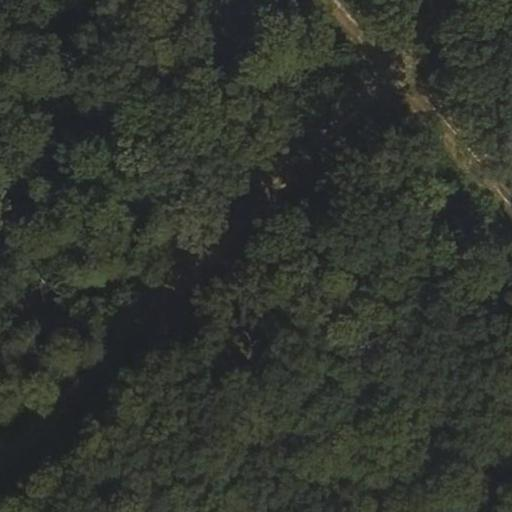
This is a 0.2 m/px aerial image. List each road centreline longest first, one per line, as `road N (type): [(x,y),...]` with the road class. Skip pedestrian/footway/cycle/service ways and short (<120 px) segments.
road 1 (track): [(0,485),(456,0)]
road 2 (track): [(511,208),(329,0)]
